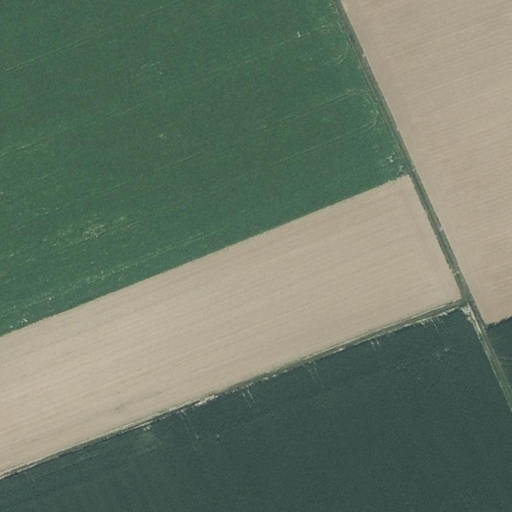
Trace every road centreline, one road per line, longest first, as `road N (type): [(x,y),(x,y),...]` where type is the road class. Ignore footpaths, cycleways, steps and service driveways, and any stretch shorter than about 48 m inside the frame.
road 1 (track): [(468,296),(0,475)]
road 2 (track): [(511,393),(333,0)]
